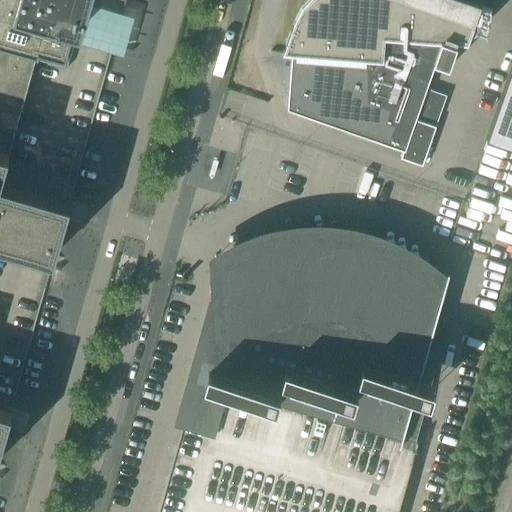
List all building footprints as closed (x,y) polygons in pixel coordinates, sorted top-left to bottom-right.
[(0,0),(0,446),(11,406),(0,402),(0,241),(53,257),(70,198),(8,181),(16,152),(48,31),(66,36),(73,11),(76,1),(76,0),(0,0)] [(473,25),(480,7),(461,0),(306,0),(301,6),(293,21),(282,53),(291,54),(286,110),(402,150),(399,158),(421,165),(435,126),(415,119),(434,63),(448,68),(457,43),(467,44),(473,25)] [(76,1),(66,36),(111,50),(121,15),(76,1)] [(511,59),(484,139),(511,148),(511,59)] [(402,436),(416,387),(431,391),(435,378),(419,373),(445,280),(444,279),(441,289),(394,255),(338,238),(279,241),(224,263),(227,316),(219,316),(219,332),(227,332),(228,352),(203,345),(156,511),(396,511),(402,492),(401,491),(400,494),(386,490),(402,436)]
